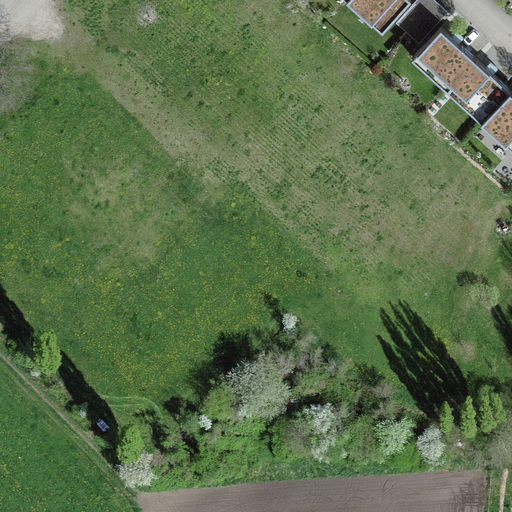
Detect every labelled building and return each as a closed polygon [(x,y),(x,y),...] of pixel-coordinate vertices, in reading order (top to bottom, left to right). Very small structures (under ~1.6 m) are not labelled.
[(413,0),(354,0),(387,29),(413,0)] [(453,14),(436,0),(423,0),(398,28),(422,48),(453,14)] [(454,82),(479,54),(446,26),(422,54),(454,82)] [(511,83),(479,54),(454,82),(488,111),(511,83)] [(511,89),(488,118),(511,138),(511,89)]
